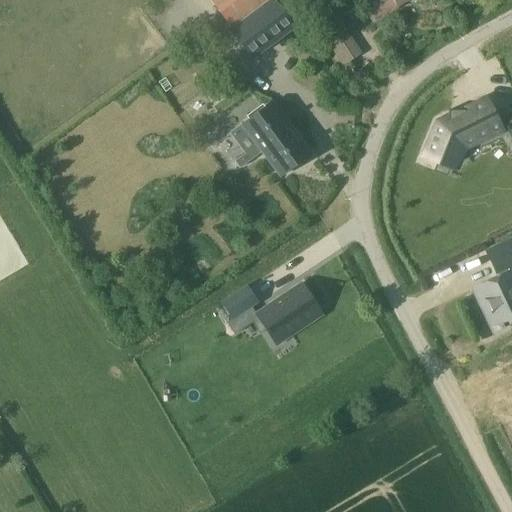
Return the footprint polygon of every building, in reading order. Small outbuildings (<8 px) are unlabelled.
[(289,22),(273,0),(208,0),(215,9),(248,53),(289,22)] [(372,23),(397,7),(409,0),(363,0),(359,3),(372,23)] [(339,24),(321,35),(342,66),(351,60),(360,55),(339,24)] [(428,125),(415,157),(441,167),(448,150),(493,127),(479,99),(428,125)] [(241,125),(280,177),(311,153),(272,102),(241,125)] [(511,236),(484,250),(497,276),(509,270),(511,268),(511,236)] [(495,332),(511,322),(511,277),(509,270),(497,276),(473,288),(495,332)] [(242,294),(215,309),(223,325),(251,311),(242,294)] [(311,324),(297,297),(247,323),(261,350),(311,324)]
